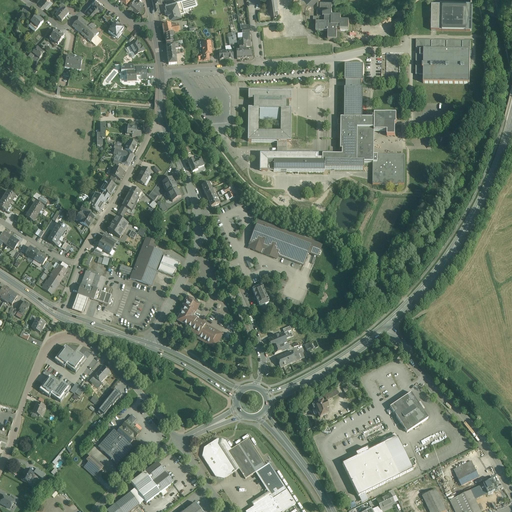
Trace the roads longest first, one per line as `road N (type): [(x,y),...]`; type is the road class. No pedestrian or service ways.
road 1 (residential): [(177,442),(101,351),(60,338),(41,357),(0,469)]
road 2 (residential): [(164,125),(152,132),(77,262),(0,220)]
road 3 (secondary): [(386,325),(467,227),(511,119)]
road 4 (residential): [(386,325),(511,487)]
road 5 (residential): [(196,237),(217,246),(227,267),(264,360),(256,387)]
road 6 (primary): [(0,274),(56,312),(149,345)]
road 7 (residential): [(405,37),(405,49),(257,66)]
road 8 (secondary): [(266,397),(316,374),(386,325)]
road 9 (primary): [(260,414),(331,511)]
